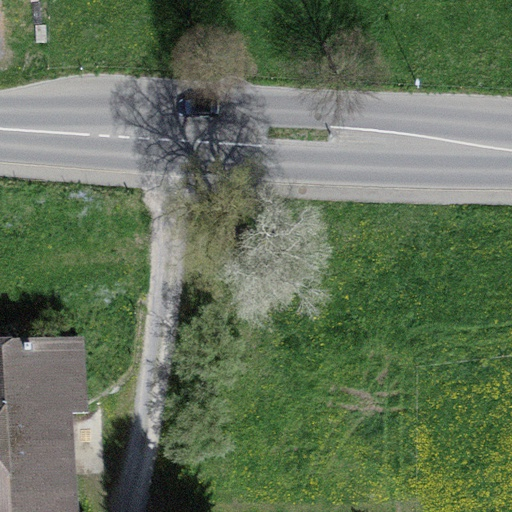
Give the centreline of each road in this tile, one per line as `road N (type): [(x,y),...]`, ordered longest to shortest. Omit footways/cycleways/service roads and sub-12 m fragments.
road 1 (secondary): [(511,154),(0,133)]
road 2 (track): [(129,511),(185,142)]
